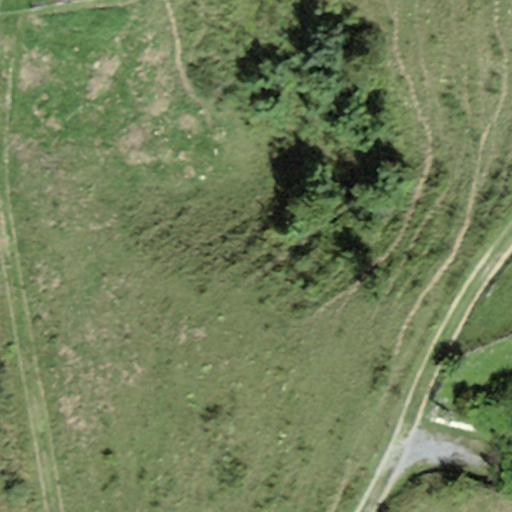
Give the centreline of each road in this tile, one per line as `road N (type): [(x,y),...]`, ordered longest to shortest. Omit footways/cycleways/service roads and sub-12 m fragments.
road 1 (track): [(366,511),(511,256)]
road 2 (track): [(0,247),(48,511)]
